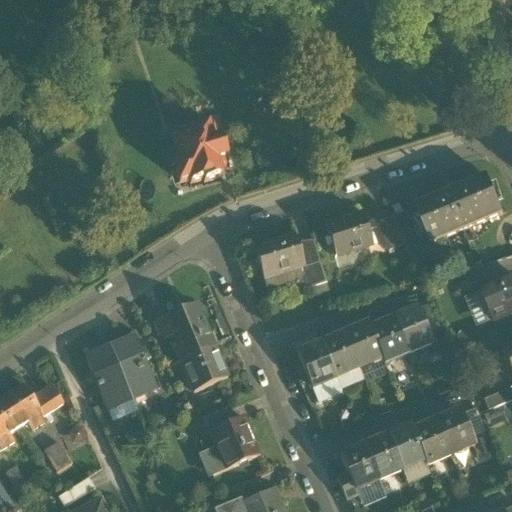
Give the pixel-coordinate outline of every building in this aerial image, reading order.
[(392,13),(396,22),(432,8),(431,4),(440,0),(382,0),(387,10),(392,13)] [(189,180),(190,184),(203,180),(204,183),(220,178),(218,171),(226,168),(223,160),(225,160),(219,141),(218,141),(213,126),(207,128),(207,127),(188,133),(190,137),(171,142),(174,151),(163,154),(168,168),(173,166),(179,184),(189,180)] [(415,208),(430,243),(502,213),(487,177),(415,208)] [(325,228),(334,258),(371,246),(362,217),(325,228)] [(375,225),(387,253),(407,245),(395,217),(375,225)] [(254,251),(264,280),(303,268),(304,268),(300,253),(295,238),(254,251)] [(307,279),(310,290),(327,284),(315,248),(300,253),(304,268),(303,268),(307,279)] [(461,272),(465,284),(486,277),(483,265),(461,272)] [(307,279),(303,268),(264,280),(267,292),(307,279)] [(511,277),(481,291),(493,320),(511,312),(511,277)] [(475,327),(493,320),(481,291),(463,298),(475,327)] [(430,305),(417,311),(427,333),(440,328),(430,305)] [(179,335),(189,359),(214,349),(196,306),(156,323),(164,341),(179,335)] [(417,311),(394,321),(408,355),(432,345),(427,333),(417,311)] [(385,365),(408,355),(394,321),(371,330),(383,359),(385,365)] [(359,369),(383,359),(371,330),(369,326),(345,336),(359,369)] [(336,379),(359,369),(345,336),(322,346),(336,379)] [(136,339),(111,349),(133,400),(158,390),(136,339)] [(312,389),(336,379),(322,346),(298,356),(312,389)] [(107,411),(133,400),(111,349),(85,360),(107,411)] [(227,379),(214,349),(189,359),(181,362),(194,393),(227,379)] [(359,369),(364,381),(366,385),(389,375),(385,365),(383,359),(359,369)] [(336,379),(341,390),(364,381),(359,369),(336,379)] [(341,390),(336,379),(312,389),(318,404),(343,394),(341,390)] [(23,386),(1,401),(19,429),(28,423),(33,431),(46,423),(43,418),(63,405),(52,387),(32,400),(23,386)] [(511,388),(484,400),(489,412),(511,401),(511,388)] [(10,435),(19,429),(1,401),(0,401),(0,447),(2,451),(15,442),(10,435)] [(476,408),(461,414),(471,438),(486,432),(476,408)] [(203,421),(208,434),(211,433),(230,425),(225,411),(203,421)] [(460,411),(436,421),(451,457),(475,447),(471,438),(461,414),(460,411)] [(203,454),(213,476),(259,457),(244,419),(230,425),(211,433),(217,448),(203,454)] [(436,421),(413,431),(425,462),(428,467),(451,457),(436,421)] [(411,427),(388,437),(402,471),(425,462),(413,431),(411,427)] [(388,437),(365,447),(379,481),(402,471),(388,437)] [(42,452),(57,473),(72,462),(57,442),(42,452)] [(356,491),(379,481),(365,447),(342,457),(349,474),(356,491)] [(425,462),(402,471),(408,485),(431,475),(428,467),(425,462)] [(8,473),(18,490),(28,483),(18,466),(8,473)] [(402,473),(380,481),(384,491),(406,483),(402,473)] [(337,479),(347,501),(349,500),(358,496),(356,491),(349,474),(337,479)] [(242,498),(243,502),(264,493),(257,476),(234,485),(231,491),(239,499),(242,498)] [(64,507),(94,488),(88,478),(58,497),(64,507)] [(387,499),(379,481),(356,491),(358,496),(364,508),(387,499)] [(0,483),(0,506),(2,510),(5,508),(7,511),(11,511),(17,510),(0,483)] [(264,493),(243,502),(242,498),(239,499),(215,510),(215,511),(283,511),(273,489),(264,493)] [(105,511),(100,501),(77,511),(105,511)]
